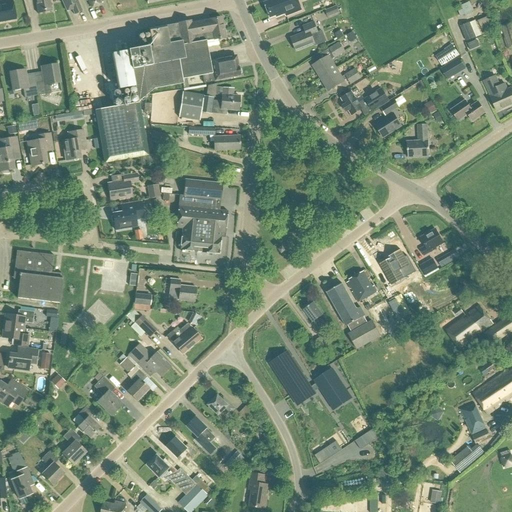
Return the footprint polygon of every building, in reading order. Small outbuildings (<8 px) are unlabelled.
[(0,22),(14,20),(11,0),(8,0),(0,1),(0,22)] [(34,0),(37,13),(50,11),(48,0),(34,0)] [(61,0),(66,11),(71,8),(74,14),(81,11),(76,0),(61,0)] [(286,16),(301,10),(296,0),(271,0),(263,3),(269,18),(276,16),(277,18),(285,14),(286,16)] [(453,4),(443,8),(446,17),(457,13),(453,4)] [(328,18),(339,13),(337,7),(325,11),(328,18)] [(483,35),(493,31),(488,17),(478,21),(483,35)] [(128,51),(114,53),(115,64),(117,70),(119,86),(135,83),(138,102),(153,90),(182,83),(182,79),(202,75),(203,81),(240,75),(242,72),(241,67),(238,66),(236,57),(234,54),(210,59),(207,41),(225,37),(222,18),(210,20),(190,24),(189,22),(151,29),(154,47),(141,50),(140,49),(128,51)] [(466,42),(476,38),(470,23),(460,27),(466,42)] [(509,50),(511,48),(511,24),(511,23),(501,26),(509,50)] [(322,31),(317,33),(314,24),(303,27),(306,34),(291,39),(296,52),(314,45),(314,46),(326,42),(322,31)] [(344,36),(340,30),(335,33),(338,39),(344,36)] [(353,33),(348,36),(351,42),(357,39),(353,33)] [(312,66),(320,79),(336,69),(331,60),(344,53),(339,43),(329,49),(332,55),(312,66)] [(445,51),(444,51),(436,57),(442,66),(459,56),(451,44),(444,48),(445,51)] [(459,59),(441,70),(448,80),(465,69),(459,59)] [(43,83),(35,84),(37,97),(50,95),(49,86),(59,84),(56,65),(40,67),(41,73),(43,83)] [(276,69),(278,75),(285,72),(283,66),(276,69)] [(374,66),(367,70),(370,75),(377,71),(374,66)] [(336,69),(320,79),(327,92),(347,80),(349,85),(360,79),(354,69),(341,77),(336,69)] [(25,70),(9,72),(12,91),(22,90),(24,99),(37,97),(35,84),(28,85),(26,75),(25,70)] [(500,86),(496,76),(484,81),(489,91),(491,98),(496,112),(511,105),(511,92),(511,89),(508,90),(506,84),(500,86)] [(239,110),(241,96),(232,95),(233,88),(217,86),(216,94),(222,95),(221,108),(239,110)] [(369,105),(373,111),(389,101),(381,89),(359,103),(352,92),(341,99),(344,105),(342,107),(346,112),(348,111),(351,116),(369,105)] [(211,114),(214,98),(183,93),(178,118),(200,122),(202,112),(211,114)] [(380,108),(385,116),(399,107),(394,99),(380,108)] [(468,106),(464,101),(450,111),(457,122),(466,115),(471,122),(484,113),(477,102),(470,107),(469,105),(468,106)] [(105,162),(147,156),(138,102),(114,106),(96,109),(105,162)] [(407,103),(407,115),(415,115),(416,104),(407,103)] [(155,112),(155,104),(144,104),(144,112),(151,113),(151,112),(155,112)] [(333,124),(341,119),(337,111),(328,116),(333,124)] [(383,139),(402,127),(393,113),(374,125),(383,139)] [(439,113),(433,116),(438,123),(443,120),(439,113)] [(426,142),(426,125),(416,126),(417,141),(406,142),(406,158),(428,157),(427,142),(426,142)] [(15,127),(8,128),(9,135),(16,134),(15,127)] [(214,136),(215,129),(188,128),(188,135),(214,136)] [(65,161),(80,159),(79,150),(87,149),(84,131),(68,134),(69,142),(62,143),(65,161)] [(153,132),(151,142),(168,146),(170,136),(153,132)] [(47,163),(44,148),(52,147),(50,135),(39,137),(40,142),(27,144),(32,166),(47,163)] [(213,138),(213,152),(238,150),(238,136),(213,138)] [(0,172),(13,170),(12,162),(10,148),(17,147),(16,138),(0,140),(0,144),(1,150),(0,149),(0,172)] [(123,182),(112,184),(109,184),(112,200),(133,197),(130,184),(138,183),(137,175),(122,177),(123,182)] [(222,185),(196,182),(185,181),(184,196),(180,196),(176,228),(181,229),(181,234),(180,239),(179,251),(196,253),(197,248),(201,248),(201,253),(218,255),(220,238),(219,238),(220,233),(224,234),(227,213),(218,212),(219,201),(220,201),(222,185)] [(148,187),(149,199),(159,198),(157,185),(148,187)] [(114,231),(136,228),(135,221),(143,220),(140,203),(119,206),(121,213),(111,214),(114,231)] [(423,255),(435,248),(434,246),(441,241),(435,230),(420,238),(425,247),(420,250),(423,255)] [(405,257),(401,250),(388,257),(397,272),(405,268),(407,273),(414,269),(407,256),(405,257)] [(455,251),(437,261),(441,269),(459,258),(455,251)] [(16,299),(60,304),(61,288),(63,275),(51,273),(53,256),(16,252),(12,280),(18,280),(16,299)] [(373,256),(373,265),(381,265),(382,272),(389,272),(388,264),(384,264),(383,255),(373,256)] [(421,266),(426,275),(438,268),(433,259),(421,266)] [(263,269),(266,277),(275,274),(272,266),(263,269)] [(371,286),(363,272),(349,280),(349,281),(347,283),(357,302),(377,291),(374,285),(371,286)] [(169,280),(168,291),(172,291),(178,292),(177,300),(177,301),(185,302),(186,304),(190,305),(192,303),(193,303),(195,288),(179,286),(179,281),(169,280)] [(356,310),(341,284),(327,292),(346,326),(348,325),(351,332),(348,334),(356,349),(378,337),(370,322),(366,324),(362,318),(365,317),(360,307),(356,310)] [(150,306),(151,296),(135,294),(134,305),(150,306)] [(318,332),(323,328),(317,319),(322,315),(313,302),(303,308),(313,321),(311,323),(318,332)] [(511,315),(496,326),(480,305),(446,330),(460,349),(484,331),(491,343),(511,330),(511,315)] [(3,327),(23,329),(24,323),(32,324),(34,309),(21,307),(20,311),(18,310),(17,316),(5,315),(3,327)] [(460,307),(453,312),(457,316),(463,311),(460,307)] [(150,338),(157,331),(142,315),(134,323),(150,338)] [(176,334),(175,333),(174,331),(173,331),(168,335),(174,342),(173,343),(182,354),(195,344),(201,339),(192,328),(189,324),(182,330),(181,330),(176,334)] [(22,335),(23,329),(3,327),(2,338),(14,340),(13,346),(26,348),(28,336),(22,335)] [(321,350),(327,346),(320,338),(315,342),(321,350)] [(42,350),(53,351),(54,343),(43,341),(42,350)] [(140,369),(145,363),(160,377),(169,367),(155,353),(151,358),(144,351),(138,345),(127,356),(133,362),(140,369)] [(35,365),(37,351),(17,348),(16,355),(9,354),(8,362),(9,362),(8,369),(28,372),(29,364),(35,365)] [(42,354),(40,369),(48,370),(50,355),(42,354)] [(134,367),(123,355),(118,361),(121,364),(119,366),(127,374),(134,367)] [(290,360),(276,369),(294,395),(295,397),(299,404),(300,403),(312,395),(313,395),(312,394),(315,392),(319,389),(321,387),(335,408),(348,399),(331,372),(317,381),(318,382),(316,384),(312,387),(311,387),(308,382),(305,384),(290,360)] [(488,373),(496,368),(492,363),(485,368),(488,373)] [(272,401),(282,397),(269,367),(260,371),(272,401)] [(511,393),(511,368),(509,371),(507,368),(473,394),(487,414),(509,399),(507,396),(511,393)] [(146,378),(138,370),(129,379),(134,384),(126,392),(136,401),(148,389),(142,383),(146,378)] [(58,390),(66,382),(58,375),(51,382),(58,390)] [(39,391),(47,385),(42,377),(33,383),(39,391)] [(97,382),(93,387),(102,396),(97,402),(111,415),(121,405),(109,393),(114,388),(103,377),(102,377),(98,382),(97,382)] [(27,392),(10,381),(6,386),(0,381),(0,402),(7,407),(11,401),(17,406),(27,392)] [(224,400),(223,401),(217,396),(207,406),(207,407),(207,410),(210,413),(213,412),(217,416),(225,409),(229,414),(230,413),(237,420),(241,416),(248,422),(256,414),(247,405),(239,414),(234,409),(224,400)] [(473,436),(476,445),(491,438),(475,403),(459,410),(472,437),(473,436)] [(90,438),(99,428),(89,418),(94,413),(86,406),(78,415),(84,421),(78,427),(90,438)] [(195,439),(203,447),(213,437),(205,429),(206,428),(195,417),(187,425),(198,436),(195,439)] [(264,425),(262,427),(266,432),(263,435),(266,438),(271,433),(264,425)] [(73,464),(86,452),(77,443),(81,439),(71,428),(63,437),(71,445),(62,454),(73,464)] [(372,430),(355,441),(361,450),(378,439),(372,430)] [(184,446),(175,437),(165,447),(177,459),(184,452),(189,457),(195,452),(186,444),(184,446)] [(469,446),(450,462),(460,473),(479,458),(469,446)] [(328,447),(314,456),(320,464),(334,456),(328,447)] [(53,484),(64,472),(55,463),(59,459),(50,450),(41,459),(49,466),(41,473),(53,484)] [(29,486),(34,484),(27,468),(26,468),(19,451),(9,456),(11,461),(14,460),(18,470),(16,471),(19,478),(11,481),(19,499),(32,494),(29,486)] [(156,456),(147,466),(165,485),(170,480),(186,496),(179,503),(187,511),(192,511),(208,496),(208,495),(192,481),(180,468),(177,471),(168,463),(166,466),(156,456)] [(224,465),(232,472),(240,464),(233,456),(224,465)] [(265,509),(267,499),(266,499),(268,486),(264,485),(265,476),(251,474),(249,490),(252,490),(249,507),(265,509)] [(197,476),(192,481),(208,495),(212,491),(197,476)] [(240,507),(246,507),(247,487),(248,478),(234,478),(233,511),(240,511),(240,507)] [(440,505),(442,492),(433,491),(431,503),(440,505)] [(137,499),(141,503),(150,511),(161,511),(163,511),(143,492),(137,499)] [(416,493),(414,504),(422,506),(424,495),(416,493)] [(209,498),(205,502),(209,506),(213,502),(209,498)] [(123,511),(125,504),(116,502),(115,506),(103,503),(101,511),(123,511)]
